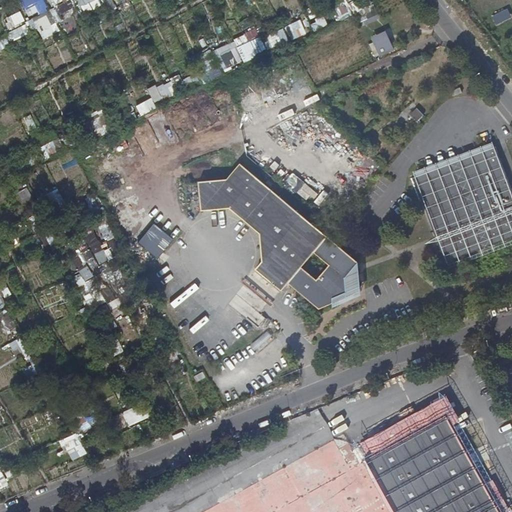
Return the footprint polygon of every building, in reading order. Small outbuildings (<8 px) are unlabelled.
[(19,0),(26,18),(46,11),(41,0),(19,0)] [(95,0),(73,0),(82,16),(99,6),(95,0)] [(496,24),(511,19),(509,9),(492,15),(496,24)] [(21,13),(3,17),(6,29),(24,24),(21,13)] [(48,13),(31,21),(40,41),(57,33),(48,13)] [(310,23),(314,32),(327,26),(323,17),(310,23)] [(300,20),(285,27),(291,41),(306,34),(300,20)] [(10,43),(30,32),(25,24),(6,34),(10,43)] [(267,35),(273,48),(287,42),(282,29),(267,35)] [(379,56),(394,50),(386,31),(371,38),(379,56)] [(199,54),(208,77),(218,73),(217,72),(266,53),(260,37),(257,38),(255,32),(199,54)] [(5,38),(0,40),(0,50),(9,47),(5,38)] [(393,56),(379,63),(384,71),(397,64),(393,56)] [(173,101),(180,79),(172,76),(168,87),(159,84),(156,96),(173,101)] [(141,116),(156,108),(150,97),(135,105),(141,116)] [(410,113),(416,120),(423,114),(416,107),(410,113)] [(98,110),(84,117),(96,138),(109,130),(98,110)] [(29,132),(36,129),(30,114),(23,118),(29,132)] [(42,160),(63,151),(58,139),(37,148),(42,160)] [(124,150),(134,144),(131,139),(121,145),(124,150)] [(511,147),(510,141),(426,169),(456,256),(511,236),(511,147)] [(356,269),(359,265),(242,167),(228,182),(200,185),(204,216),(234,213),(261,237),(263,266),(257,273),(282,294),(288,286),(320,312),(355,298),(356,269)] [(291,176),(284,183),(296,192),(302,184),(291,176)] [(41,196),(48,213),(64,205),(57,189),(41,196)] [(153,224),(138,243),(157,259),(173,240),(153,224)] [(84,279),(91,274),(85,265),(78,270),(84,279)] [(0,307),(5,305),(2,299),(11,295),(5,282),(0,284),(0,307)] [(265,332),(251,345),(257,351),(271,338),(265,332)] [(20,337),(8,345),(13,353),(19,349),(25,358),(31,354),(20,337)] [(484,360),(480,352),(471,355),(475,364),(484,360)] [(189,377),(193,384),(202,379),(198,372),(189,377)] [(149,418),(144,404),(122,413),(127,427),(149,418)] [(439,421),(445,418),(439,407),(433,410),(439,421)] [(496,511),(445,418),(439,421),(433,410),(362,450),(360,448),(355,451),(356,454),(353,456),(342,437),(204,511),(496,511)] [(95,426),(92,416),(76,421),(80,432),(95,426)] [(60,440),(68,462),(86,455),(77,433),(60,440)]
